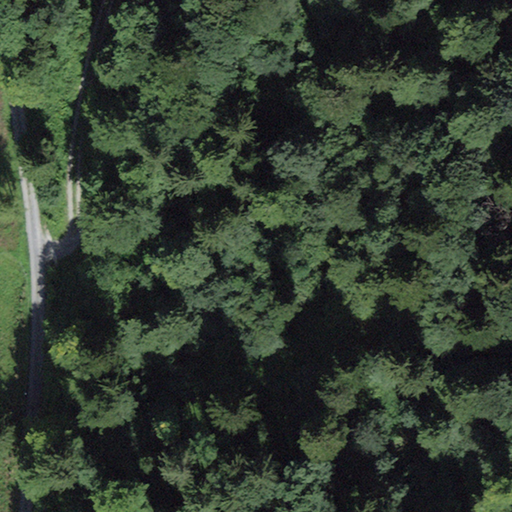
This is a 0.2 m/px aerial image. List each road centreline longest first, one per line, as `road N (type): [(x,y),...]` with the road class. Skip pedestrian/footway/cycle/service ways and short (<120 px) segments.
road 1 (track): [(9,0),(39,255),(26,511)]
road 2 (track): [(109,0),(74,170),(70,246),(39,255)]
